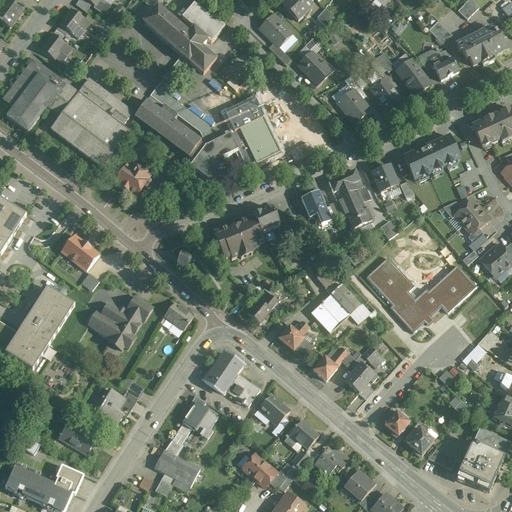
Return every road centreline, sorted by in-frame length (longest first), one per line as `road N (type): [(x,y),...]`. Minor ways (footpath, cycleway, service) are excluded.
road 1 (residential): [(359,150),(166,225),(142,256)]
road 2 (tertiary): [(220,334),(198,349),(94,511)]
road 3 (residential): [(359,150),(242,32),(238,10)]
road 4 (residential): [(142,256),(0,140)]
road 5 (tertiary): [(352,433),(244,341),(220,334)]
road 6 (residential): [(352,433),(445,345)]
